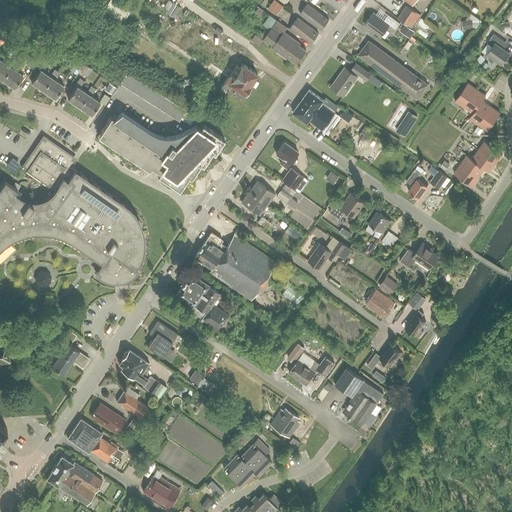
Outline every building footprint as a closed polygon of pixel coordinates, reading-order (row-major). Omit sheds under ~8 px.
[(133,10),(124,3),(121,6),(114,0),(104,11),(120,25),(133,10)] [(275,0),(268,9),(277,16),(283,7),(275,0)] [(322,30),(329,21),(307,5),(300,15),(312,24),(312,23),(322,30)] [(425,38),(428,35),(415,26),(421,17),(408,7),(399,20),(413,29),(425,38)] [(471,13),(465,21),(466,29),(474,28),(473,27),(475,29),(481,21),(471,13)] [(384,22),(376,15),(374,14),(365,26),(381,38),(390,26),(396,30),(400,24),(389,16),(384,22)] [(5,17),(0,19),(0,29),(9,25),(5,17)] [(318,35),(316,32),(297,18),(289,29),(300,37),(302,36),(311,44),(318,35)] [(272,27),(263,39),(263,40),(273,47),(272,48),(286,58),(288,56),(297,63),(306,51),(299,46),(300,44),(284,32),(287,28),(277,20),(276,21),(272,27)] [(509,22),(501,24),(503,30),(510,29),(509,22)] [(405,25),(401,30),(410,37),(414,32),(405,25)] [(258,44),(264,37),(257,32),(252,38),(258,44)] [(492,47),(487,55),(501,66),(506,58),(507,59),(511,54),(507,51),(507,52),(504,50),(508,44),(494,34),(487,44),(492,47)] [(358,56),(376,69),(417,100),(428,85),(369,41),(358,56)] [(0,78),(2,80),(11,67),(10,67),(2,61),(7,54),(3,52),(0,55),(0,78)] [(14,69),(19,62),(15,60),(10,67),(11,67),(2,80),(14,88),(23,75),(14,69)] [(483,60),(479,66),(484,71),(489,65),(483,60)] [(70,71),(76,75),(83,65),(77,61),(70,71)] [(235,64),(221,86),(226,89),(229,85),(236,89),(233,94),(239,98),(242,93),(243,94),(244,93),(246,92),(248,90),(249,88),(248,86),(256,74),(240,62),(238,66),(235,64)] [(40,70),(31,82),(43,90),(52,78),(51,77),(43,72),(48,65),(44,63),(39,70),(40,70)] [(366,81),(371,74),(356,63),(351,70),(353,71),(352,73),(345,68),(331,87),(344,96),(358,77),(357,77),(358,75),(366,81)] [(84,65),(79,72),(84,75),(89,68),(84,65)] [(89,68),(84,75),(87,77),(92,70),(89,68)] [(52,78),(43,90),(55,99),(63,86),(55,80),(59,73),(55,71),(51,77),(52,78)] [(181,120),(186,112),(127,74),(121,84),(180,122),(181,120)] [(192,77),(181,84),(184,88),(194,82),(192,77)] [(76,87),(68,99),(80,107),(88,95),(87,94),(80,89),(84,82),(80,79),(75,86),(76,87)] [(468,84),(455,102),(464,108),(477,90),(468,84)] [(109,85),(105,92),(111,96),(116,89),(109,85)] [(88,95),(80,107),(91,115),(100,103),(91,97),(96,90),(92,87),(87,94),(88,95)] [(309,90),(293,113),(307,124),(309,121),(323,131),(335,114),(334,113),(339,107),(326,98),(324,101),(309,90)] [(464,108),(473,114),(482,101),(486,96),(477,90),(464,108)] [(473,114),(469,119),(478,125),(491,107),(482,101),(473,114)] [(491,107),(478,125),(487,132),(500,113),(491,107)] [(346,109),(341,117),(349,123),(355,115),(346,109)] [(181,120),(190,125),(195,118),(186,112),(181,120)] [(409,112),(397,130),(405,136),(417,117),(409,112)] [(111,117),(100,133),(106,137),(105,138),(104,140),(110,145),(113,141),(119,145),(117,149),(123,153),(126,150),(132,154),(130,158),(136,162),(139,158),(145,163),(143,166),(149,171),(152,167),(160,173),(158,176),(159,177),(177,189),(181,183),(183,185),(189,177),(193,171),(195,173),(201,164),(204,159),(207,161),(212,153),(216,147),(219,149),(224,140),(203,125),(200,130),(196,127),(183,134),(178,136),(174,137),(169,138),(165,138),(160,137),(156,136),(151,134),(148,131),(122,114),(114,120),(111,117)] [(365,140),(371,129),(365,125),(358,136),(365,140)] [(49,140),(43,136),(21,168),(54,191),(51,195),(46,198),(41,200),(36,201),(30,201),(25,200),(20,197),(15,194),(18,191),(5,182),(0,188),(0,250),(5,246),(11,241),(18,238),(26,235),(34,234),(42,233),(50,234),(58,236),(66,239),(73,244),(103,264),(96,275),(98,276),(100,278),(101,278),(103,279),(105,280),(107,281),(108,281),(110,282),(113,282),(115,283),(118,282),(120,282),(122,282),(124,281),(126,281),(128,280),(129,279),(132,277),(133,276),(135,274),(136,273),(138,271),(135,269),(140,261),(142,254),(144,243),(143,235),(140,225),(137,218),(130,210),(124,205),(67,165),(71,158),(48,142),(49,140)] [(485,142),(478,151),(496,164),(502,155),(485,142)] [(287,168),(298,153),(284,143),(276,154),(283,160),(280,164),(287,168)] [(472,159),(472,160),(485,169),(489,173),(496,164),(478,151),(472,159)] [(461,164),(460,165),(478,178),(484,169),(485,169),(472,160),(472,159),(467,156),(461,164)] [(450,165),(445,161),(440,167),(445,171),(450,165)] [(460,165),(454,174),(472,187),(478,178),(460,165)] [(309,182),(291,169),(282,180),(300,193),(309,182)] [(416,169),(406,182),(412,187),(408,192),(418,199),(427,187),(418,179),(422,173),(416,169)] [(447,178),(437,171),(429,182),(439,189),(447,178)] [(268,205),(276,195),(257,181),(249,192),(268,205)] [(294,209),(298,204),(280,191),(277,196),(294,209)] [(260,216),(268,205),(249,192),(241,202),(260,216)] [(354,217),(364,203),(351,194),(342,207),(337,203),(330,213),(340,220),(346,212),(354,217)] [(382,233),(390,221),(377,212),(369,224),(365,229),(372,234),(376,229),(382,233)] [(268,229),(272,224),(262,217),(258,222),(268,229)] [(295,230),(290,236),(296,241),(301,234),(295,230)] [(251,300),(276,263),(235,235),(227,247),(221,243),(223,240),(211,232),(195,256),(196,256),(195,258),(211,269),(209,272),(251,300)] [(389,232),(381,242),(391,249),(398,239),(389,232)] [(333,250),(339,255),(346,246),(339,241),(333,250)] [(319,268),(331,251),(320,243),(308,260),(319,268)] [(372,243),(368,248),(372,251),(376,246),(372,243)] [(429,268),(438,256),(431,252),(433,250),(422,243),(415,253),(408,249),(400,260),(411,267),(416,259),(429,268)] [(217,332),(229,315),(212,304),(219,293),(208,286),(209,285),(191,273),(186,281),(185,280),(181,286),(182,286),(177,293),(195,305),(206,312),(200,320),(217,332)] [(387,277),(379,287),(390,295),(398,285),(387,277)] [(366,306),(376,313),(379,315),(378,316),(383,319),(394,303),(374,289),(365,302),(368,304),(366,306)] [(417,293),(409,303),(418,310),(426,300),(417,293)] [(436,307),(432,313),(437,317),(442,311),(436,307)] [(420,328),(425,321),(421,317),(423,314),(418,310),(405,328),(421,340),(426,333),(420,328)] [(162,357),(177,334),(158,321),(149,333),(154,337),(147,347),(162,357)] [(56,360),(51,367),(63,374),(72,361),(83,368),(89,359),(78,352),(79,351),(70,345),(76,336),(67,329),(55,347),(62,351),(56,360)] [(10,359),(11,358),(8,356),(7,339),(9,337),(8,335),(6,337),(0,337),(0,358),(8,357),(10,359)] [(297,344),(286,359),(293,364),(304,349),(297,344)] [(381,357),(376,353),(375,353),(367,365),(372,369),(377,362),(382,366),(385,362),(389,366),(395,358),(397,360),(402,353),(390,344),(381,357)] [(124,357),(119,364),(123,366),(121,369),(127,373),(128,375),(132,378),(134,377),(144,384),(143,386),(154,394),(161,384),(150,376),(148,379),(141,374),(148,362),(145,360),(146,360),(129,349),(128,350),(126,351),(123,354),(124,357)] [(298,359),(289,373),(296,378),(301,381),(306,385),(317,370),(325,375),(334,363),(325,357),(320,364),(315,361),(310,368),(298,359)] [(383,394),(376,389),(364,381),(365,380),(346,368),(335,385),(352,396),(344,409),(348,411),(346,414),(363,425),(366,419),(369,421),(377,410),(374,408),(383,394)] [(194,370),(189,378),(197,383),(202,375),(194,370)] [(203,378),(197,386),(202,389),(208,381),(203,378)] [(181,385),(178,389),(184,393),(187,389),(181,385)] [(148,407),(136,399),(139,394),(127,386),(116,401),(119,403),(120,403),(141,418),(148,407)] [(116,433),(125,419),(101,403),(92,416),(116,433)] [(212,405),(210,407),(229,421),(231,419),(212,405)] [(288,438),(299,422),(297,421),(299,418),(285,408),(283,411),(281,409),(270,425),(288,438)] [(102,433),(81,419),(68,438),(89,452),(90,449),(109,462),(118,448),(104,439),(102,442),(98,439),(102,433)] [(143,434),(146,429),(133,419),(129,425),(143,434)] [(294,438),(288,446),(295,451),(300,443),(294,438)] [(266,465),(271,460),(265,455),(269,451),(257,439),(253,443),(254,444),(240,457),(237,454),(223,468),(240,485),(245,480),(248,483),(252,479),(249,476),(254,471),(257,475),(262,470),(265,472),(269,468),(266,465)] [(87,505),(103,481),(74,462),(73,464),(62,456),(47,478),(59,487),(59,486),(87,505)] [(154,497),(152,500),(168,509),(179,490),(160,478),(158,480),(153,477),(144,492),(154,497)] [(219,497),(223,492),(211,481),(207,485),(219,497)] [(277,511),(280,510),(277,508),(281,504),(272,495),(268,499),(263,494),(258,499),(255,496),(251,500),(254,503),(249,507),(246,504),(241,509),(238,507),(234,510),(235,511),(277,511)] [(290,508),(299,499),(295,495),(286,504),(290,508)]
